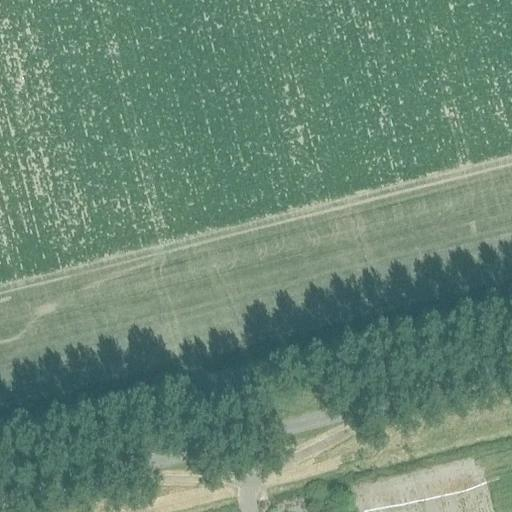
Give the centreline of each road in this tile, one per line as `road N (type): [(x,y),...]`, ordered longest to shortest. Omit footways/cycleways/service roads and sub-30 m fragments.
road 1 (unclassified): [(368,408),(125,471)]
road 2 (unclassified): [(511,370),(368,408)]
road 3 (unclassified): [(242,481),(347,431),(368,408)]
road 4 (unclassified): [(125,471),(0,503)]
